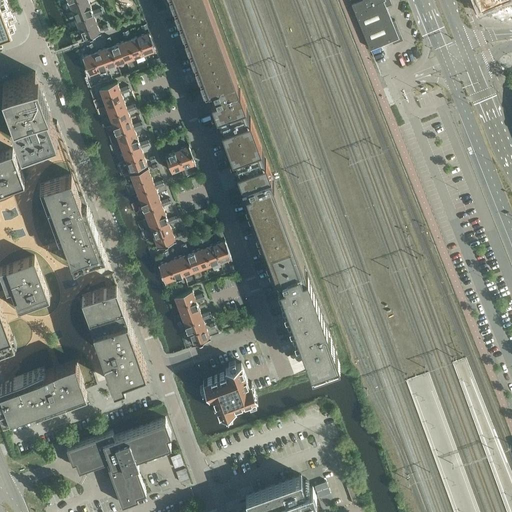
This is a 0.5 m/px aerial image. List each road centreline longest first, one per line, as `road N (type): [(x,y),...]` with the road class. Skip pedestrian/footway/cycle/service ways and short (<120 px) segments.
road 1 (residential): [(146,0),(267,326)]
road 2 (unclassified): [(159,366),(42,48)]
road 3 (primary): [(448,60),(511,224)]
road 4 (unclassified): [(211,511),(159,366)]
road 5 (primary): [(511,165),(467,53)]
